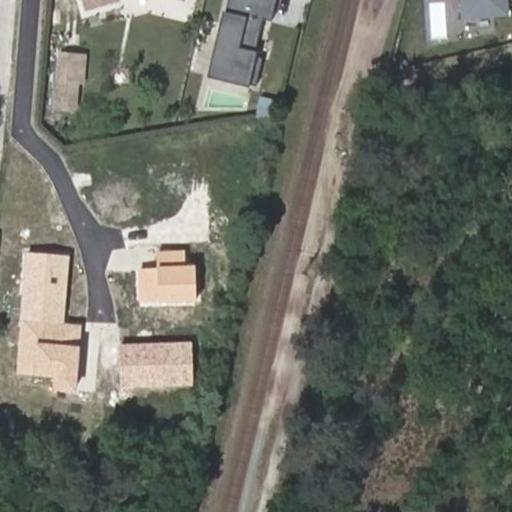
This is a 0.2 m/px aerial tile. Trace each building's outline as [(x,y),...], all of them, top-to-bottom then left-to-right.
[(91,0),(94,8),(123,0),(91,0)] [(277,0),(231,0),(213,76),(257,86),(262,62),(254,60),(264,20),(272,22),(277,0)] [(510,14),(508,0),(461,0),(463,18),(510,14)] [(84,54),(60,52),(54,110),(78,113),(84,54)] [(138,269),(139,302),(196,300),(194,265),(185,265),(185,251),(158,251),(158,268),(138,269)] [(70,257),(26,254),(17,374),(79,378),(83,324),(66,323),(70,257)] [(190,345),(122,345),(123,386),(190,385),(190,345)]
